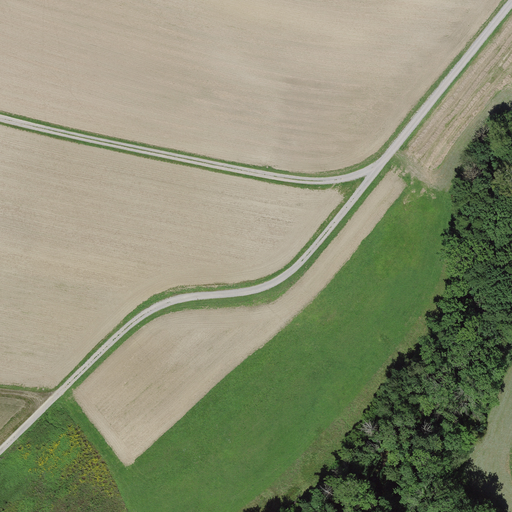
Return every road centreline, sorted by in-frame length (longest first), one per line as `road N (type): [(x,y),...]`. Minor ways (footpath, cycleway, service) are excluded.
road 1 (track): [(381,163),(281,280),(158,305),(0,451)]
road 2 (track): [(381,163),(318,181),(276,177),(0,114)]
road 3 (track): [(511,1),(381,163)]
